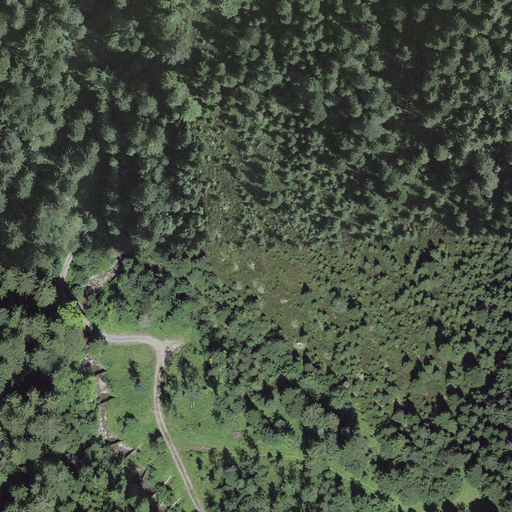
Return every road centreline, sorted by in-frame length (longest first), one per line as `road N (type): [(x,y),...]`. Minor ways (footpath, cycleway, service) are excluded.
road 1 (track): [(53,0),(83,61),(103,142),(63,268),(64,301),(99,335),(151,339),(165,352),(160,410),(203,511)]
road 2 (track): [(171,442),(312,458),(411,509),(463,504),(492,511)]
